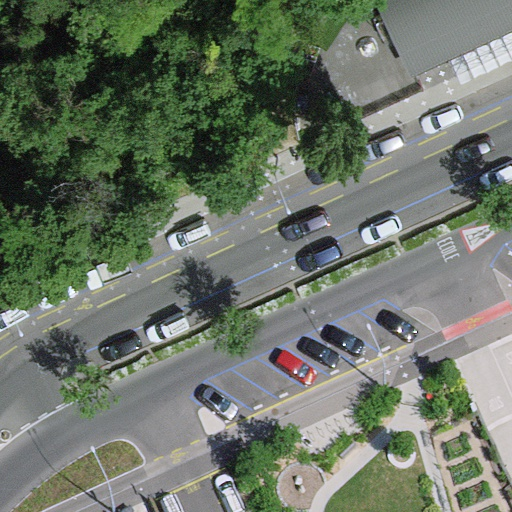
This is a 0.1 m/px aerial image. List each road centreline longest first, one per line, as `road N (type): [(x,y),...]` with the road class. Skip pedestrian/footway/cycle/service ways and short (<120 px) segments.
road 1 (tertiary): [(511,136),(55,347),(36,374),(28,406)]
road 2 (tertiary): [(28,406),(60,417),(100,410),(511,226)]
